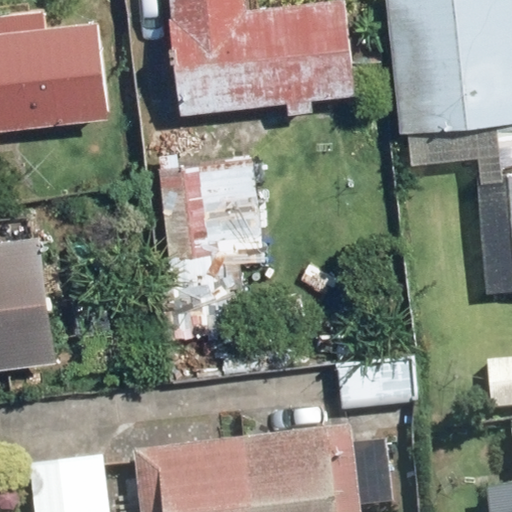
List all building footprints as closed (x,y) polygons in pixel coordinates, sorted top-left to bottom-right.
[(359,89),(348,0),(282,0),(250,4),(249,0),(175,0),(177,13),(170,14),(182,111),(359,89)] [(511,114),(511,0),(389,0),(406,128),(511,114)] [(0,125),(110,111),(98,16),(0,28),(0,125)] [(343,146),(340,114),(257,122),(262,173),(322,167),(320,148),(343,146)] [(268,260),(254,153),(161,165),(173,257),(200,253),(202,268),(268,260)] [(0,363),(57,355),(39,231),(0,236),(0,363)] [(414,397),(408,350),(339,359),(345,405),(414,397)] [(511,359),(482,361),(484,415),(511,413),(511,359)] [(360,511),(350,428),(135,453),(142,511),(360,511)] [(101,511),(96,462),(27,469),(31,511),(101,511)] [(511,511),(511,486),(486,490),(489,511),(511,511)]
